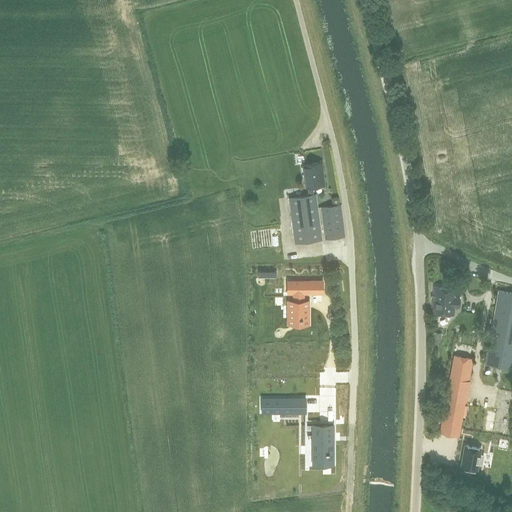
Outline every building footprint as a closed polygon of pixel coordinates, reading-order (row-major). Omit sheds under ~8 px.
[(325,185),(322,162),(303,165),(306,187),(308,187),(309,195),(289,198),(295,243),(322,239),(316,194),(314,194),(313,187),(325,185)] [(198,179),(191,180),(193,192),(200,191),(198,179)] [(345,236),(341,204),(321,207),(325,239),(345,236)] [(465,278),(462,318),(478,319),(480,279),(465,278)] [(287,281),(287,292),(293,292),(303,292),(306,293),(306,281),(287,281)] [(322,281),(306,281),(306,293),(323,292),(322,281)] [(453,314),(454,313),(453,313),(454,308),(460,309),(461,298),(455,297),(456,288),(434,286),(432,311),(431,311),(431,312),(453,314)] [(511,368),(511,292),(499,290),(485,364),(511,368)] [(293,300),(293,324),(308,324),(308,300),(303,300),(303,292),(293,292),(293,300)] [(441,333),(433,332),(431,342),(439,343),(441,333)] [(454,354),(440,433),(459,436),(473,357),(454,354)] [(261,398),(261,412),(293,412),(293,398),(261,398)] [(304,398),(293,398),(293,412),(304,412),(304,398)] [(299,413),(304,427),(308,425),(303,412),(299,413)] [(314,424),(315,441),(318,441),(318,460),(332,460),(332,424),(314,424)] [(465,445),(461,467),(476,469),(478,463),(482,464),(483,455),(479,454),(480,448),(465,445)] [(511,494),(511,486),(505,483),(502,491),(511,494)]
